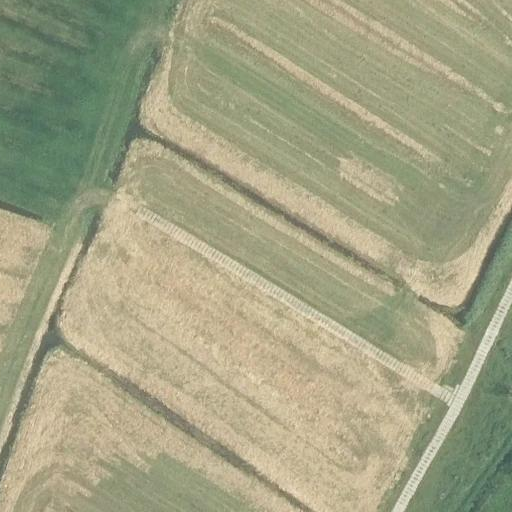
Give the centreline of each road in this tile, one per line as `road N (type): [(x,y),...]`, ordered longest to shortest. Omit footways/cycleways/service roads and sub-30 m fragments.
road 1 (track): [(511,291),(458,397),(141,209)]
road 2 (track): [(458,397),(394,511)]
